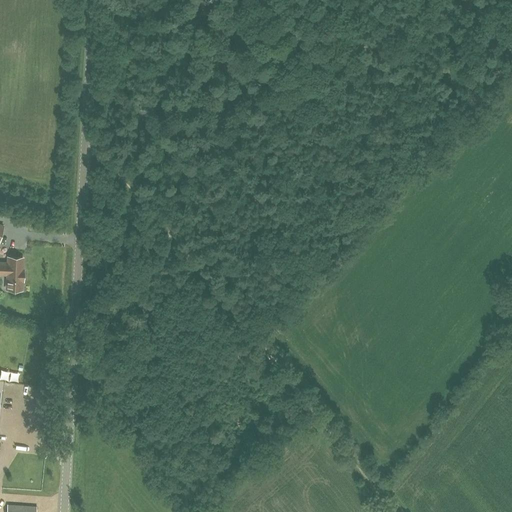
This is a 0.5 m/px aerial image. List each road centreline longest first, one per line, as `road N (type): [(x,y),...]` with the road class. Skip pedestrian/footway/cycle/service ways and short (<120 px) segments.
road 1 (secondary): [(65,511),(94,0)]
road 2 (track): [(399,511),(87,130)]
